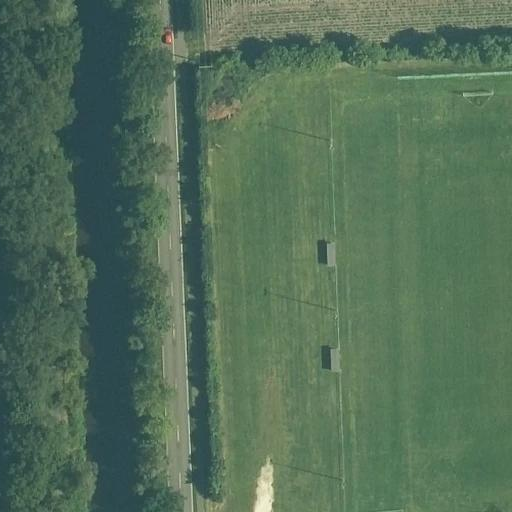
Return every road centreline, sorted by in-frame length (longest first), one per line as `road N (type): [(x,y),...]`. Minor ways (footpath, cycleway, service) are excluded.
road 1 (unclassified): [(37,0),(59,511)]
road 2 (tertiary): [(178,511),(157,0)]
